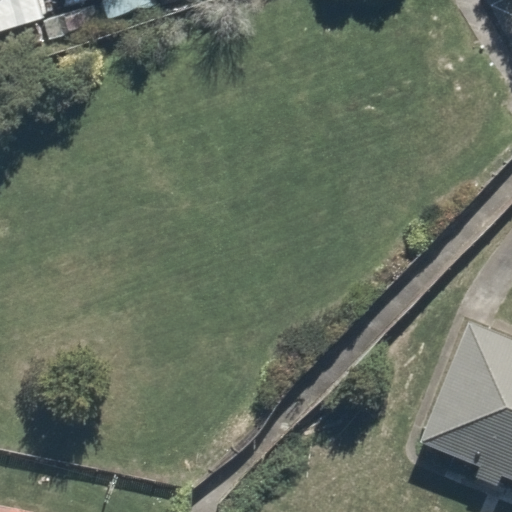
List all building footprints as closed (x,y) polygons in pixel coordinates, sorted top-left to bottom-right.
[(289,279),(282,261),(339,240),(268,54),(212,76),(203,52),(130,80),(216,307),(289,279)] [(61,229),(78,271),(130,250),(122,232),(167,214),(158,190),(61,229)] [(179,310),(134,331),(152,371),(198,349),(179,310)] [(511,341),(468,324),(422,438),(511,473),(511,341)] [(0,511),(74,511),(0,497),(0,511)]
